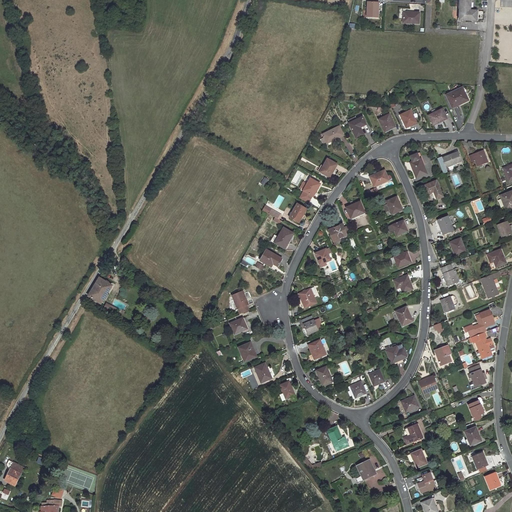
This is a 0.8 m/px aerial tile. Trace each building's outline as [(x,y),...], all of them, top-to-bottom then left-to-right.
[(459,0),(459,19),(475,20),(476,10),(470,10),(470,0),(459,0)] [(379,1),(368,1),(367,16),(379,17),(379,1)] [(404,11),(404,21),(419,21),(420,10),(413,9),(413,11),(404,11)] [(457,89),(446,93),(452,107),(458,105),(457,102),(467,98),(463,88),(457,90),(457,89)] [(420,115),(416,107),(410,110),(414,118),(420,115)] [(410,110),(400,114),(405,126),(415,122),(414,118),(410,110)] [(444,110),(430,116),(435,124),(448,118),(444,110)] [(361,114),(348,121),(355,136),(363,132),(360,125),(365,123),(361,114)] [(389,114),(378,119),(383,131),(395,126),(389,114)] [(338,125),(322,133),(326,142),(343,134),(338,125)] [(484,150),(471,155),(473,163),(477,162),(479,167),(489,162),(484,150)] [(428,172),(420,151),(412,154),(414,160),(412,160),(418,176),(428,172)] [(460,152),(445,158),(448,166),(463,160),(460,152)] [(336,163),(326,158),(318,171),(328,177),(336,163)] [(380,173),(372,176),(375,185),(390,179),(385,168),(380,171),(380,173)] [(303,183),(300,189),(303,191),(299,198),(308,203),(312,196),(313,196),(319,185),(317,183),(319,181),(313,177),(311,180),(310,179),(306,185),(303,183)] [(437,182),(425,186),(428,194),(433,193),(436,200),(443,198),(437,182)] [(511,191),(501,196),(506,208),(511,205),(511,191)] [(396,197),(386,201),(391,214),(402,210),(396,197)] [(359,201),(346,207),(351,218),(364,212),(359,201)] [(304,208),(295,203),(288,217),(296,222),(304,208)] [(280,215),(270,209),(268,213),(277,219),(280,215)] [(454,231),(449,217),(439,220),(444,234),(454,231)] [(403,221),(388,227),(391,234),(395,232),(397,236),(407,232),(403,221)] [(505,222),(496,226),(501,239),(511,234),(511,231),(509,232),(505,222)] [(329,229),(331,235),(337,233),(339,237),(346,234),(342,223),(329,229)] [(292,233),(282,228),(277,236),(274,242),(284,248),(292,233)] [(459,239),(449,243),(454,256),(465,252),(459,239)] [(279,259),(262,250),(257,260),(267,265),(269,262),(275,266),(279,259)] [(407,250),(397,254),(402,267),(412,263),(407,250)] [(505,264),(499,250),(486,255),(489,263),(492,262),(494,268),(505,264)] [(327,251),(316,255),(320,265),(331,261),(327,251)] [(258,262),(255,267),(260,270),(263,265),(258,262)] [(452,263),(444,266),(442,267),(449,285),(459,281),(452,263)] [(490,275),(480,279),(481,281),(487,297),(497,293),(495,288),(492,279),(495,278),(498,277),(497,272),(490,275)] [(409,276),(395,281),(398,289),(402,287),(405,293),(414,289),(409,276)] [(98,280),(87,299),(101,307),(112,288),(98,280)] [(311,288),(299,293),(304,307),(316,302),(311,288)] [(240,314),(248,311),(246,305),(247,304),(241,290),(232,295),(240,314)] [(451,295),(439,300),(444,313),(456,309),(451,295)] [(106,304),(104,309),(114,313),(116,307),(106,304)] [(407,307),(396,312),(402,327),(412,323),(408,314),(409,313),(407,307)] [(310,311),(297,316),(300,324),(303,322),(308,333),(317,329),(310,311)] [(490,311),(480,314),(483,323),(485,328),(495,324),(490,311)] [(243,319),(230,324),(234,334),(247,329),(243,319)] [(440,322),(433,325),(436,334),(444,331),(440,322)] [(481,331),(486,329),(485,328),(483,323),(473,327),(472,326),(466,328),(470,338),(481,334),(483,334),(481,331)] [(475,345),(480,357),(489,354),(486,347),(490,345),(488,341),(485,342),(481,334),(470,338),(469,339),(472,347),(475,345)] [(320,341),(309,345),(315,359),(326,355),(320,341)] [(252,343),(240,348),(245,360),(256,356),(253,348),(254,348),(252,343)] [(402,344),(385,351),(390,364),(406,357),(406,356),(402,344)] [(447,356),(450,355),(447,347),(434,352),(441,370),(455,365),(453,361),(450,362),(447,356)] [(266,364),(255,368),(261,382),(271,378),(266,364)] [(326,367),(317,371),(323,385),(332,381),(326,367)] [(484,385),(478,367),(467,371),(474,389),(484,385)] [(385,381),(381,370),(369,375),(374,386),(385,381)] [(438,389),(432,377),(419,383),(423,393),(432,389),(432,391),(438,389)] [(360,382),(354,385),(350,386),(355,398),(365,394),(360,382)] [(289,383),(281,386),(284,394),(280,396),(282,401),(286,400),(286,399),(294,395),(289,383)] [(414,398),(401,403),(405,413),(417,408),(414,398)] [(467,407),(472,419),(479,417),(482,415),(478,403),(477,404),(468,407),(467,407)] [(416,425),(407,429),(410,437),(403,439),(406,445),(421,438),(416,425)] [(338,427),(328,431),(335,452),(348,447),(346,441),(343,442),(338,427)] [(474,429),(464,432),(470,446),(480,442),(474,429)] [(419,451),(409,456),(415,469),(425,465),(419,451)] [(482,454),(471,458),(477,471),(487,467),(482,454)] [(309,456),(306,458),(308,460),(316,470),(320,468),(317,464),(309,456)] [(369,461),(356,466),(362,480),(374,475),(369,461)] [(23,467),(14,463),(6,480),(15,484),(23,467)] [(434,487),(429,474),(423,476),(425,482),(419,484),(422,492),(434,487)] [(494,474),(484,477),(489,490),(499,487),(494,474)] [(53,487),(52,497),(62,498),(64,489),(53,487)] [(0,497),(7,500),(10,491),(4,488),(0,497)] [(433,500),(437,511),(441,511),(442,511),(436,498),(433,500)] [(437,511),(433,500),(423,504),(426,511),(437,511)] [(48,507),(48,503),(43,503),(42,511),(57,511),(58,510),(59,507),(61,508),(63,501),(54,501),(54,507),(48,507)]
